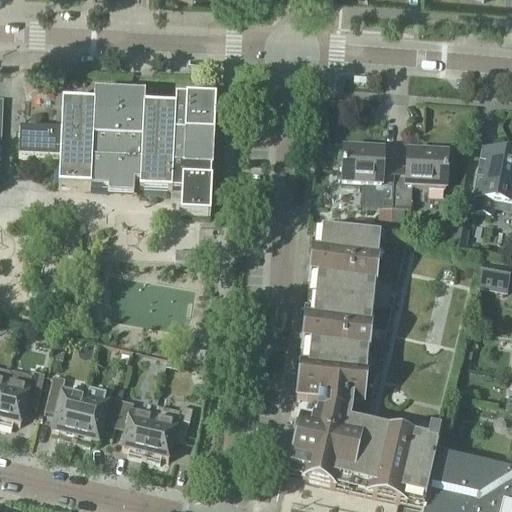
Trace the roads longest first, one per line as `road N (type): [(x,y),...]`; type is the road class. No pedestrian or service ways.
road 1 (residential): [(221,511),(242,398),(278,319),(293,49)]
road 2 (tertiary): [(293,49),(0,35)]
road 3 (tertiary): [(511,66),(293,49)]
road 4 (residential): [(164,511),(0,473)]
